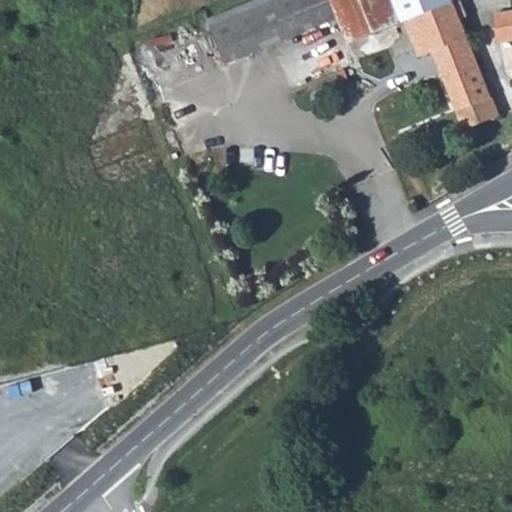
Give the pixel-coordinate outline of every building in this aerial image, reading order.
[(340,21),(331,0),(262,0),(207,22),(225,68),(340,21)] [(394,0),(331,0),(340,21),(349,46),(404,25),(394,0)] [(394,0),(404,25),(413,47),(418,59),(432,54),(439,72),(456,113),(490,99),(460,23),(466,19),(462,5),(452,8),(449,0),(394,0)] [(511,13),(494,16),(495,44),(511,43),(511,13)] [(490,99),(456,113),(468,142),(500,128),(490,99)]
